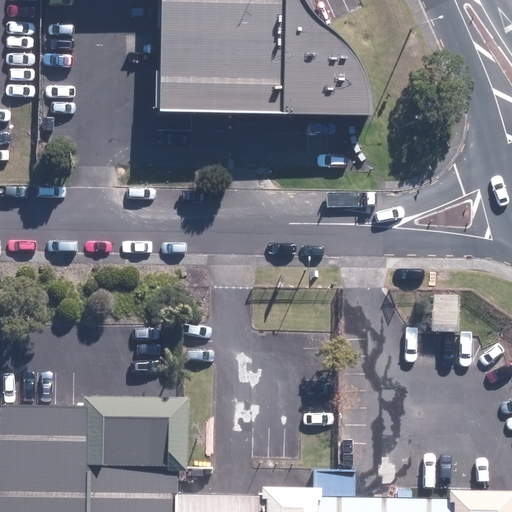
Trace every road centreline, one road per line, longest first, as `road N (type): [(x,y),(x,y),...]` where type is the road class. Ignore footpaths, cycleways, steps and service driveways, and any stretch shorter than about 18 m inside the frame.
road 1 (residential): [(0,217),(362,223)]
road 2 (secondary): [(511,178),(455,0)]
road 3 (residential): [(362,223),(423,212),(510,180)]
road 4 (residential): [(511,241),(362,223)]
